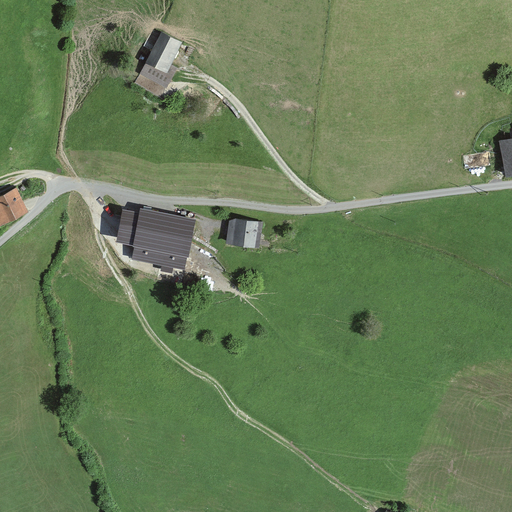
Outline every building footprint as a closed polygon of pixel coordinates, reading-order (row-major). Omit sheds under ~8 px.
[(186,44),(165,34),(145,74),(172,88),(182,69),(175,66),(186,44)] [(511,102),(500,107),(506,122),(511,119),(511,102)] [(511,138),(503,140),(510,178),(511,177),(511,138)] [(16,189),(0,197),(0,226),(27,212),(16,189)] [(199,220),(146,210),(136,259),(189,270),(199,220)] [(240,218),(232,222),(231,243),(261,246),(264,221),(240,218)]
